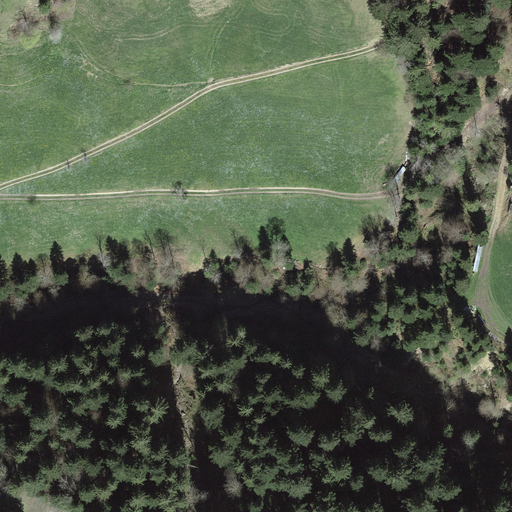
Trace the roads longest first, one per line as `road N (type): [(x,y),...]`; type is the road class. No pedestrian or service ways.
road 1 (track): [(0,188),(144,127),(214,85),(378,45),(416,23),(432,0)]
road 2 (track): [(0,200),(369,193)]
road 3 (track): [(0,493),(24,465),(53,454),(59,475),(49,511)]
